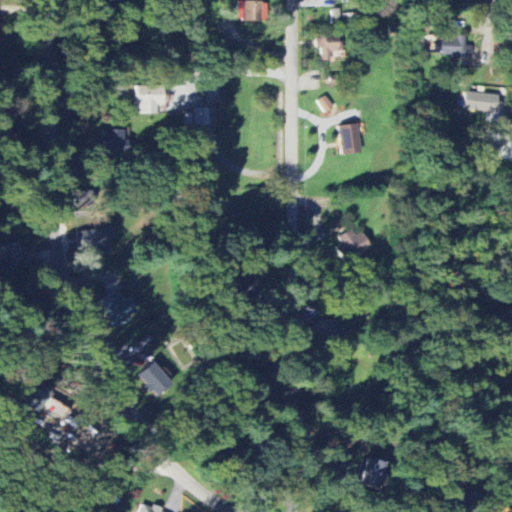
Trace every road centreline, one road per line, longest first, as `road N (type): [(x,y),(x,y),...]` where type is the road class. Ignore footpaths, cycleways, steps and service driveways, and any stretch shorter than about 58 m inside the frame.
road 1 (residential): [(223,511),(155,458),(84,342),(62,283),(47,229),(47,0)]
road 2 (residential): [(296,511),(292,0)]
